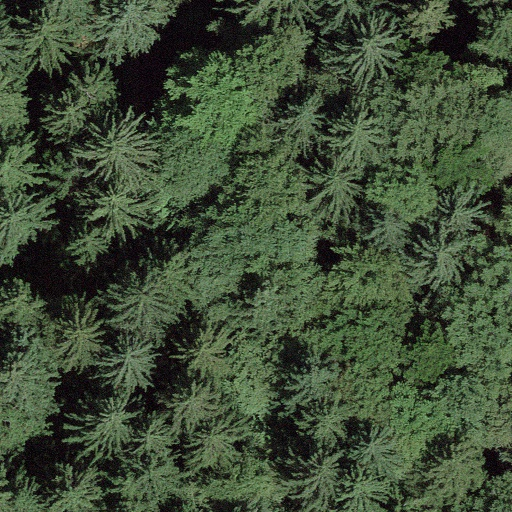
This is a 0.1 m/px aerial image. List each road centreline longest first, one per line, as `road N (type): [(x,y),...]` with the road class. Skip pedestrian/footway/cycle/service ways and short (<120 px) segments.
road 1 (track): [(314,511),(243,330),(169,0)]
road 2 (track): [(443,0),(474,62),(511,109)]
